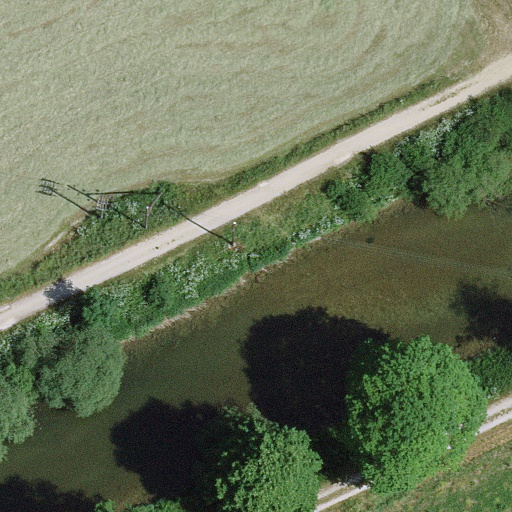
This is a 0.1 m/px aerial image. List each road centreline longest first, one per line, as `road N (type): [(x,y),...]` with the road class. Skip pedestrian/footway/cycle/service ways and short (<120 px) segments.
road 1 (track): [(511,66),(0,317)]
road 2 (track): [(307,511),(511,414)]
